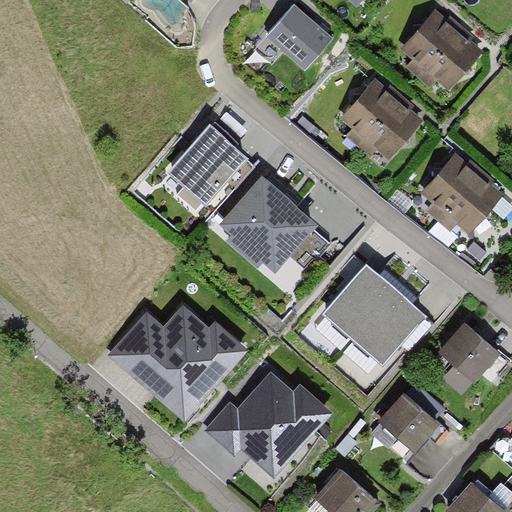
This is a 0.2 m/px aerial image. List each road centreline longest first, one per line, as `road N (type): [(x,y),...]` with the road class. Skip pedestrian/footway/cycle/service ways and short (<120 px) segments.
road 1 (residential): [(234,0),(213,28),(210,52),(220,78),(511,315)]
road 2 (residential): [(511,398),(416,511)]
